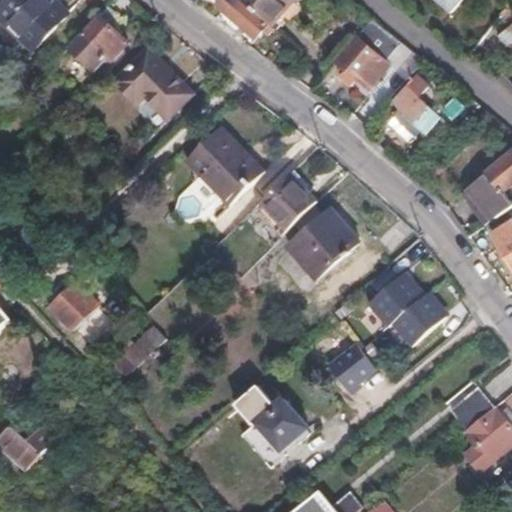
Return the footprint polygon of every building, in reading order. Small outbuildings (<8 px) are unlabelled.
[(0,24),(35,56),(68,18),(48,0),(12,0),(0,14),(0,24)] [(269,24),(243,0),(224,0),(219,7),(256,39),(269,24)] [(299,0),(243,0),(269,24),(275,29),(299,0)] [(459,0),(427,0),(446,16),(459,0)] [(131,45),(113,27),(121,19),(110,8),(71,49),(95,71),(104,61),(111,67),(131,45)] [(511,24),(499,36),(508,47),(511,43),(511,24)] [(391,53),(397,43),(369,28),(364,38),(391,53)] [(391,69),(357,40),(337,64),(372,94),(391,69)] [(193,96),(162,65),(148,51),(114,84),(137,106),(145,97),(169,120),(193,96)] [(511,85),(511,66),(502,75),(511,85)] [(393,97),(407,81),(397,72),(382,88),(393,97)] [(441,115),(421,97),(418,96),(408,88),(394,104),(426,133),(441,115)] [(267,170),(224,126),(190,163),(233,207),(267,170)] [(482,215),(485,220),(488,224),(500,217),(511,206),(511,200),(507,194),(511,189),(511,159),(466,195),(482,215)] [(319,203),(292,177),(262,205),(289,231),(319,203)] [(290,246),(301,259),(320,278),(361,242),(332,210),(290,246)] [(32,271),(57,247),(33,222),(30,226),(25,221),(13,232),(17,237),(8,247),(32,271)] [(511,224),(494,237),(504,250),(507,250),(511,257),(511,224)] [(371,284),(383,295),(405,271),(394,261),(371,284)] [(427,300),(408,276),(377,303),(397,326),(401,322),(427,300)] [(75,330),(101,306),(78,283),(53,307),(75,330)] [(0,336),(14,323),(0,307),(0,290),(2,289),(0,287),(0,336)] [(421,346),(451,320),(432,297),(427,300),(401,322),(421,346)] [(31,370),(51,342),(34,324),(11,357),(31,370)] [(354,393),(381,372),(360,346),(334,367),(354,393)] [(498,407),(499,406),(481,386),(453,409),(470,430),(498,407)] [(311,428),(287,399),(259,422),(284,450),(311,428)] [(511,446),(511,422),(498,407),(470,430),(468,432),(480,446),(482,443),(496,460),(511,446)] [(260,425),(248,434),(272,468),(284,459),(260,425)] [(38,454),(11,426),(0,436),(0,448),(21,470),(38,454)] [(484,470),(496,460),(482,443),(480,446),(470,454),(484,470)] [(363,511),(367,509),(354,493),(334,509),(325,497),(305,511),(363,511)] [(394,511),(385,501),(372,511),(394,511)]
